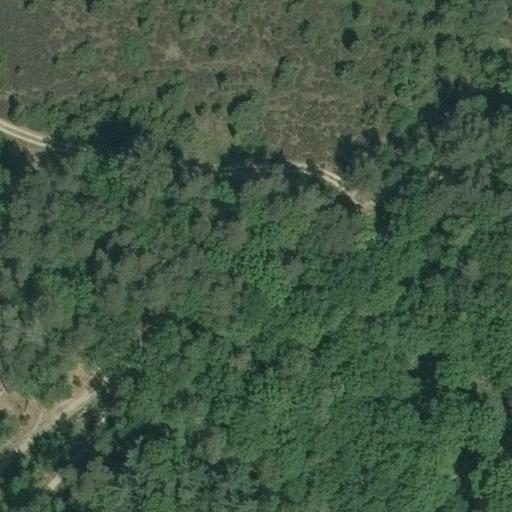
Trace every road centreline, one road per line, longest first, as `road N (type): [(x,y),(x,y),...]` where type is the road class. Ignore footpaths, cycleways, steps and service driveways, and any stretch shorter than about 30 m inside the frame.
road 1 (track): [(359,206),(350,190),(327,180),(115,160),(0,125)]
road 2 (track): [(193,310),(342,213),(511,162)]
road 3 (track): [(100,375),(104,404),(96,430),(34,509)]
road 4 (track): [(0,463),(100,375)]
